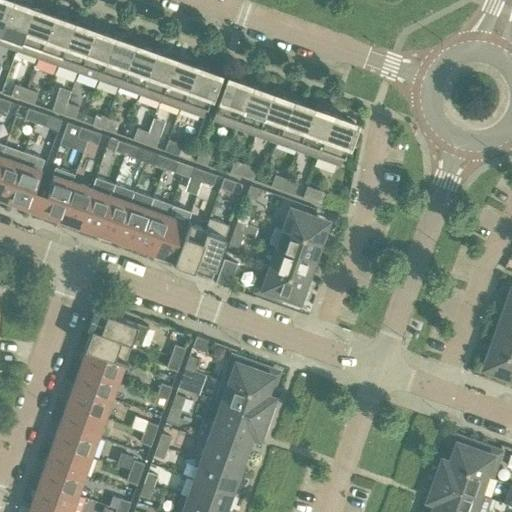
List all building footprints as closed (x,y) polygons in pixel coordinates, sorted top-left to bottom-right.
[(0,42),(16,48),(31,6),(13,0),(10,0),(0,29),(0,42)] [(0,0),(0,29),(10,0),(0,0)] [(37,56),(52,14),(31,6),(16,48),(37,56)] [(57,63),(72,21),(52,14),(37,56),(57,63)] [(77,70),(92,28),(72,21),(57,63),(77,70)] [(98,77),(113,35),(92,28),(77,70),(98,77)] [(118,85),(133,43),(113,35),(98,77),(118,85)] [(138,92),(153,50),(133,43),(118,85),(138,92)] [(159,99),(174,57),(153,50),(138,92),(159,99)] [(179,106),(194,64),(174,57),(159,99),(179,106)] [(217,73),(194,64),(179,106),(202,115),(217,73)] [(42,89),(50,69),(40,66),(33,85),(42,89)] [(235,126),(250,84),(227,76),(212,118),(235,126)] [(22,98),(26,87),(14,83),(10,94),(22,98)] [(255,134),(270,91),(250,84),(235,126),(255,134)] [(37,91),(26,87),(22,98),(33,102),(37,91)] [(276,141),(291,99),(270,91),(255,134),(276,141)] [(10,100),(0,96),(0,108),(6,111),(10,100)] [(62,113),(66,101),(55,97),(51,109),(62,113)] [(296,148),(311,106),(291,99),(276,141),(296,148)] [(78,105),(66,101),(62,113),(74,117),(78,105)] [(316,155),(331,113),(311,106),(296,148),(316,155)] [(34,121),(38,110),(27,107),(24,117),(34,121)] [(48,114),(38,110),(34,121),(45,125),(48,114)] [(103,127),(107,116),(95,112),(91,123),(103,127)] [(353,121),(331,113),(316,155),(340,164),(351,132),(349,131),(353,121)] [(119,120),(107,116),(103,127),(114,131),(119,120)] [(76,136),(86,140),(90,129),(79,125),(76,136)] [(144,142),(148,130),(136,126),(132,138),(144,142)] [(100,133),(90,129),(86,140),(97,143),(100,133)] [(159,134),(148,130),(144,142),(155,146),(159,134)] [(124,153),(128,143),(118,139),(114,149),(124,153)] [(189,158),(193,146),(182,142),(178,154),(189,158)] [(139,146),(128,143),(124,153),(135,157),(139,146)] [(24,151),(4,144),(0,155),(0,196),(7,198),(24,151)] [(210,153),(199,149),(195,160),(206,164),(210,153)] [(44,158),(24,151),(7,198),(32,208),(38,210),(43,196),(37,194),(32,192),(44,158)] [(163,167),(167,156),(156,152),(152,163),(163,167)] [(177,160),(167,156),(163,167),(173,171),(177,160)] [(241,174),(245,163),(233,159),(229,170),(241,174)] [(257,167),(245,163),(241,174),(252,178),(257,167)] [(74,172),(54,165),(43,196),(38,210),(58,217),(72,180),(74,172)] [(201,180),(204,170),(193,165),(189,176),(201,180)] [(216,174),(204,170),(201,180),(212,184),(216,174)] [(282,189),(286,177),(274,173),(270,185),(282,189)] [(114,183),(95,176),(91,187),(78,224),(97,231),(114,183)] [(223,176),(219,187),(231,191),(235,180),(223,176)] [(297,181),(286,177),(282,189),(293,193),(297,181)] [(91,187),(72,180),(58,217),(78,224),(91,187)] [(133,190),(114,183),(97,231),(116,237),(133,190)] [(249,184),(245,195),(255,198),(259,187),(249,184)] [(306,185),(302,196),(325,204),(329,193),(306,185)] [(152,196),(133,190),(116,237),(135,244),(152,196)] [(172,203),(152,196),(135,244),(155,251),(168,215),(172,203)] [(290,207),(283,227),(318,240),(326,218),(317,214),(316,216),(290,207)] [(186,221),(168,215),(155,251),(173,258),(174,258),(188,218),(187,218),(186,221)] [(228,223),(209,216),(205,228),(191,267),(210,274),(228,223)] [(189,219),(188,218),(174,258),(173,258),(172,260),(191,267),(205,228),(188,222),(189,219)] [(236,220),(232,231),(242,234),(246,223),(236,220)] [(311,259),(318,240),(283,227),(276,246),(311,259)] [(238,245),(242,234),(232,231),(228,242),(238,245)] [(304,278),(311,259),(276,246),(270,265),(265,263),(264,264),(304,278)] [(223,257),(214,282),(228,286),(236,262),(223,257)] [(297,300),(304,278),(264,264),(255,289),(279,298),(281,293),(288,295),(287,297),(297,300)] [(511,308),(506,307),(500,326),(511,330),(511,308)] [(93,327),(129,340),(140,344),(147,325),(99,308),(93,327)] [(511,351),(511,330),(500,326),(493,345),(511,351)] [(93,327),(86,346),(89,347),(126,359),(126,358),(123,357),(129,340),(93,327)] [(195,334),(191,345),(204,350),(209,339),(195,334)] [(174,343),(170,355),(180,358),(184,347),(174,343)] [(511,380),(511,351),(493,345),(485,367),(494,371),(495,369),(502,371),(500,376),(511,380)] [(86,346),(79,364),(116,377),(122,359),(125,360),(126,359),(89,347),(86,346)] [(188,354),(184,366),(194,370),(198,358),(188,354)] [(232,354),(223,381),(228,382),(268,396),(269,395),(278,370),(232,354)] [(176,370),(180,358),(170,355),(166,366),(176,370)] [(79,364),(73,383),(109,396),(116,377),(79,364)] [(190,382),(194,370),(184,366),(180,378),(190,382)] [(160,381),(156,392),(167,396),(171,385),(160,381)] [(271,396),(269,395),(268,396),(228,382),(223,381),(216,399),(221,401),(264,416),(271,396)] [(73,383),(66,403),(102,416),(109,396),(73,383)] [(163,406),(167,396),(156,392),(153,402),(163,406)] [(175,393),(170,405),(180,408),(184,396),(175,393)] [(257,436),(264,416),(221,401),(215,420),(249,432),(249,433),(257,436)] [(66,403),(59,422),(95,435),(102,416),(66,403)] [(176,420),(180,408),(170,405),(166,417),(176,420)] [(243,452),(249,433),(249,432),(215,420),(203,416),(196,435),(208,439),(243,452)] [(147,420),(143,430),(153,434),(157,424),(147,420)] [(59,422),(52,441),(89,454),(95,435),(59,422)] [(150,445),(153,434),(143,430),(139,441),(150,445)] [(161,432),(157,443),(167,446),(170,435),(161,432)] [(455,434),(447,458),(446,459),(487,473),(486,474),(492,476),(501,450),(455,434)] [(236,471),(243,452),(208,439),(201,458),(236,471)] [(52,441),(45,460),(82,473),(89,454),(52,441)] [(163,457),(167,446),(157,443),(153,454),(163,457)] [(480,493),(486,474),(487,473),(446,459),(447,458),(444,457),(437,477),(480,493)] [(133,458),(129,469),(140,473),(143,462),(133,458)] [(229,490),(236,471),(201,458),(194,478),(229,490)] [(45,460),(38,480),(75,493),(82,473),(45,460)] [(136,483),(140,473),(129,469),(125,479),(136,483)] [(147,470),(143,481),(153,485),(157,474),(147,470)] [(473,511),(480,493),(437,477),(430,497),(438,500),(473,511)] [(222,509),(229,490),(194,478),(187,497),(222,509)] [(29,506),(27,511),(28,511),(42,511),(43,510),(45,505),(65,511),(78,511),(84,496),(75,493),(38,480),(29,506)] [(149,496),(153,485),(143,481),(139,492),(149,496)] [(221,511),(222,509),(187,497),(181,495),(174,511),(221,511)] [(119,497),(115,507),(126,511),(130,500),(119,497)] [(472,511),(473,511),(438,500),(433,511),(472,511)]
